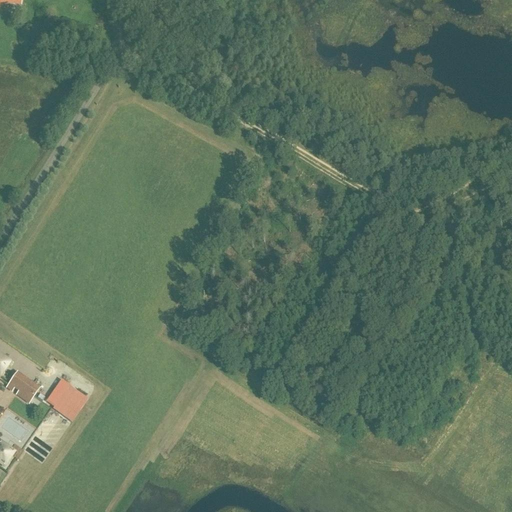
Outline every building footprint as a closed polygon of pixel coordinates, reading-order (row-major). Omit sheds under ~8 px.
[(0,378),(10,365),(0,358),(0,378)] [(17,375),(7,389),(13,392),(14,390),(18,393),(16,395),(29,404),(38,390),(17,375)] [(76,422),(92,399),(64,380),(48,403),(76,422)] [(0,425),(0,428),(25,447),(36,433),(9,413),(0,425)] [(13,453),(0,443),(0,463),(4,466),(13,453)]
